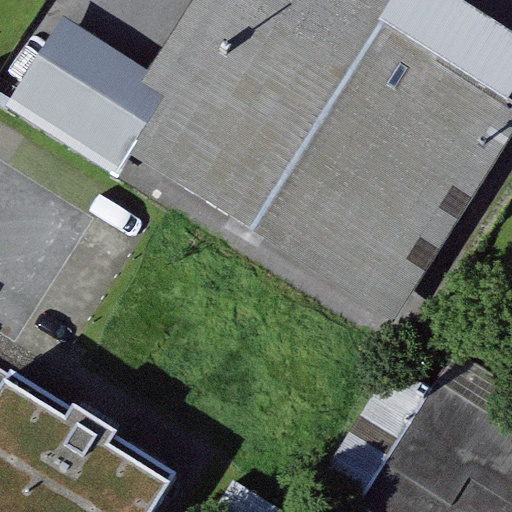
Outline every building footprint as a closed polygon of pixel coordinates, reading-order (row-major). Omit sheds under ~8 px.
[(511,101),(395,29),(408,7),(401,3),(380,0),(206,0),(156,76),(149,87),(175,103),(137,159),(400,324),(511,153),(511,101)] [(511,30),(463,0),(412,0),(408,7),(395,29),(511,101),(511,30)] [(156,76),(71,21),(14,109),(124,180),(137,159),(175,103),(149,87),(156,76)] [(31,378),(0,427),(0,511),(175,511),(195,481),(31,378)] [(511,511),(511,464),(394,389),(333,483),(379,511),(511,511)]
